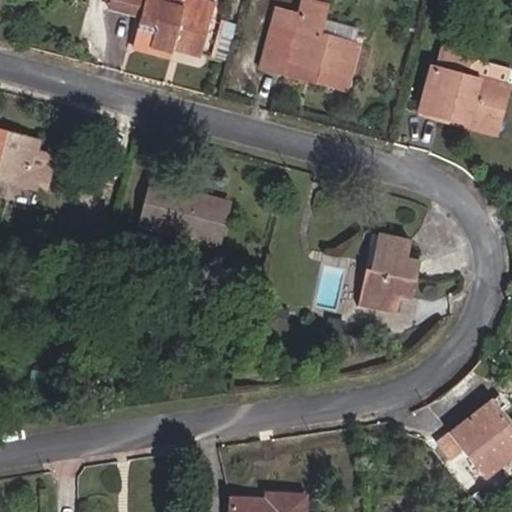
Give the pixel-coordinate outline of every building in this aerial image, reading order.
[(143,8),(112,0),(109,0),(109,4),(141,13),(143,8)] [(201,56),(215,2),(205,0),(112,0),(143,8),(141,13),(134,42),(172,52),(173,48),(175,42),(182,43),(180,50),(201,56)] [(349,81),(359,45),(320,34),(327,7),(304,0),(300,16),(277,10),(261,67),(286,74),(289,65),(349,81)] [(225,64),(235,26),(220,22),(210,60),(225,64)] [(171,57),(172,52),(134,42),(132,47),(171,57)] [(180,50),(182,43),(175,42),(173,48),(180,50)] [(507,83),(468,73),(472,60),(439,51),(423,112),(456,121),(457,118),(463,119),(462,122),(495,131),(507,83)] [(507,83),(511,70),(472,60),(468,73),(507,83)] [(349,81),(289,65),(286,74),(347,91),(349,81)] [(0,179),(44,191),(53,158),(35,153),(38,143),(0,132),(0,179)] [(192,202),(194,195),(151,184),(149,191),(192,202)] [(217,246),(228,204),(194,195),(192,202),(149,191),(140,226),(217,246)] [(415,282),(419,263),(407,260),(410,242),(377,235),(370,271),(369,272),(415,282)] [(412,299),(415,282),(369,272),(370,271),(365,270),(357,305),(395,314),(399,296),(412,299)] [(497,411),(505,405),(499,396),(490,403),(497,411)] [(484,478),(511,456),(511,430),(497,411),(490,403),(437,445),(450,461),(463,451),(484,478)] [(303,511),(304,497),(267,495),(267,501),(231,500),(230,511),(303,511)]
